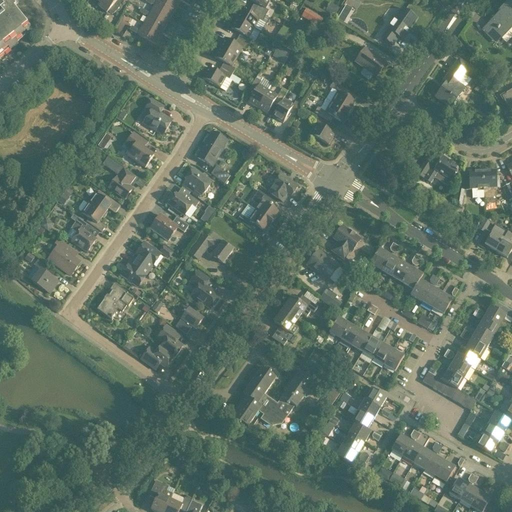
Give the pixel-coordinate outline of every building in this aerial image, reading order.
[(0,51),(7,46),(10,50),(18,44),(15,40),(26,31),(29,35),(33,31),(14,8),(18,4),(14,0),(0,0),(0,10),(2,13),(0,14),(0,51)] [(100,4),(98,6),(106,14),(109,11),(113,15),(126,0),(103,0),(100,4)] [(154,7),(150,14),(167,24),(173,14),(148,0),(147,0),(145,3),(151,6),(151,5),(154,7)] [(148,0),(173,14),(179,3),(173,0),(157,0),(157,1),(154,0),(148,0)] [(254,10),(265,17),(268,12),(265,10),(270,0),(269,0),(247,0),(257,5),(254,10)] [(511,2),(509,0),(508,0),(498,11),(499,12),(482,30),(496,44),(511,27),(511,2)] [(339,9),(333,6),(329,13),(329,14),(335,17),(339,9)] [(144,25),(161,35),(167,24),(150,14),(141,9),(139,13),(147,18),(144,25)] [(392,46),(398,38),(402,41),(417,19),(402,9),(382,39),(392,46)] [(236,19),(254,29),(259,20),(262,22),(265,17),(254,10),(251,15),(241,10),(236,19)] [(302,18),(318,28),(323,20),(306,10),(302,18)] [(236,19),(230,29),(240,35),(237,40),(249,46),(251,43),(252,41),(249,39),(254,29),(236,19)] [(139,32),(136,31),(137,30),(131,27),(129,31),(155,45),(161,35),(144,25),(139,32)] [(288,30),(282,27),(274,41),(280,44),(288,30)] [(235,45),(235,44),(225,39),(219,48),(237,59),(242,49),(246,51),(249,46),(237,40),(235,45)] [(221,69),(224,70),(232,75),(235,70),(232,68),(237,59),(219,48),(214,58),(224,64),(221,69)] [(376,78),(386,64),(365,49),(355,63),(376,78)] [(289,56),(283,52),(279,60),(285,64),(289,56)] [(470,80),(462,75),(468,67),(458,60),(443,82),(446,84),(442,89),(442,88),(435,98),(450,108),(470,80)] [(83,68),(94,74),(98,68),(87,61),(83,68)] [(202,79),(226,92),(232,82),(229,80),(232,75),(224,70),(221,69),(218,74),(208,68),(202,79)] [(313,70),(309,76),(315,79),(319,73),(313,70)] [(272,85),(262,79),(260,82),(256,79),(249,90),(254,93),(248,103),(258,109),(268,91),(272,85)] [(329,88),(337,93),(331,103),(349,113),(352,108),(351,107),(354,103),(343,96),(346,90),(333,83),(329,88)] [(267,115),(273,105),(278,107),(278,108),(283,100),(287,92),(282,89),(278,97),(268,91),(258,109),(267,115)] [(511,89),(501,96),(510,112),(511,110),(511,89)] [(283,124),(289,114),(294,117),(300,106),(295,103),(293,106),(283,100),(278,108),(278,107),(272,117),(283,124)] [(146,109),(152,112),(144,125),(163,136),(172,122),(160,114),(163,108),(151,101),(146,109)] [(330,116),(333,118),(342,123),(345,118),(346,119),(349,113),(331,103),(325,113),(318,108),(314,114),(327,121),(330,116)] [(328,146),(335,135),(325,129),(328,124),(317,117),(313,123),(317,125),(310,135),(328,146)] [(145,169),(154,156),(143,149),(147,144),(133,134),(125,145),(132,150),(128,157),(145,169)] [(224,146),(225,144),(211,136),(197,158),(212,167),(220,153),(221,153),(224,150),(225,147),(224,146)] [(106,147),(101,143),(98,147),(103,151),(106,147)] [(425,161),(417,175),(430,183),(433,178),(446,187),(458,168),(442,157),(435,168),(425,161)] [(109,189),(125,201),(132,190),(129,187),(136,178),(108,158),(102,165),(118,176),(109,189)] [(84,179),(89,172),(83,167),(78,174),(84,179)] [(211,175),(224,185),(230,177),(216,167),(211,175)] [(209,185),(211,182),(194,170),(192,173),(191,172),(185,181),(186,182),(182,187),(193,194),(192,195),(199,200),(201,197),(203,194),(204,194),(210,185),(209,185)] [(468,172),(469,190),(472,190),(472,199),(483,198),(483,189),(482,171),(468,172)] [(496,188),(496,181),(495,171),(482,171),(483,189),(496,188)] [(289,199),(298,187),(281,176),(273,187),(269,193),(282,203),(287,197),(289,199)] [(511,190),(509,185),(502,188),(509,201),(511,199),(511,190)] [(68,198),(72,193),(67,189),(63,195),(68,198)] [(455,206),(462,207),(464,191),(457,190),(455,206)] [(255,211),(272,223),(276,218),(275,217),(278,213),(267,205),(270,200),(258,191),(251,201),(259,206),(255,211)] [(115,214),(120,207),(105,196),(103,199),(95,194),(88,204),(104,215),(108,210),(115,214)] [(172,216),(176,218),(177,219),(180,214),(184,217),(192,206),(195,208),(199,203),(188,196),(185,200),(176,194),(168,205),(176,211),(172,216)] [(234,205),(238,199),(232,195),(228,201),(234,205)] [(105,228),(99,223),(104,215),(88,204),(87,205),(83,202),(79,208),(78,210),(79,212),(81,213),(81,214),(89,219),(86,222),(101,233),(105,228)] [(208,208),(204,213),(205,214),(211,217),(215,212),(208,208)] [(249,229),(253,224),(264,232),(267,228),(268,228),(272,223),(255,211),(251,216),(244,211),(237,221),(249,229)] [(188,227),(177,219),(176,218),(172,224),(160,216),(150,230),(168,242),(177,229),(184,234),(188,227)] [(87,254),(96,241),(85,233),(90,227),(78,219),(71,228),(78,233),(71,242),(87,254)] [(478,230),(484,234),(493,219),(484,219),(478,230)] [(46,220),(41,227),(45,230),(50,223),(46,220)] [(485,245),(496,252),(507,232),(495,225),(491,232),(492,233),(485,245)] [(352,253),(356,247),(360,241),(342,228),(333,240),(338,243),(332,252),(344,260),(350,252),(352,253)] [(194,240),(197,235),(192,231),(189,237),(194,240)] [(511,244),(509,242),(511,236),(511,234),(507,232),(496,252),(507,258),(511,249),(511,244)] [(233,251),(222,243),(220,247),(212,241),(203,235),(189,254),(187,256),(196,264),(208,248),(215,253),(212,257),(223,265),(233,251)] [(70,277),(80,263),(72,257),(68,254),(71,250),(58,241),(55,245),(57,247),(53,253),(55,255),(50,262),(70,277)] [(164,247),(159,254),(144,244),(136,255),(139,257),(135,261),(149,271),(152,267),(161,254),(169,260),(173,254),(164,247)] [(380,271),(389,256),(378,249),(369,265),(380,271)] [(338,267),(318,251),(307,265),(327,280),(328,279),(335,284),(344,273),(337,267),(338,267)] [(28,255),(25,260),(31,264),(34,259),(28,255)] [(391,278),(400,262),(389,256),(380,271),(391,278)] [(351,260),(348,264),(362,274),(369,265),(361,259),(357,264),(351,260)] [(50,295),(58,283),(44,272),(47,268),(38,261),(34,266),(40,271),(32,282),(50,295)] [(149,271),(135,261),(132,267),(129,265),(121,276),(137,288),(146,276),(149,271)] [(402,284),(411,268),(400,262),(391,278),(402,284)] [(412,291),(419,280),(422,275),(411,268),(402,284),(412,291)] [(210,310),(219,297),(204,287),(209,281),(197,272),(190,283),(197,288),(191,296),(210,310)] [(421,302),(430,287),(419,280),(412,291),(409,296),(421,302)] [(128,308),(133,300),(126,295),(127,294),(116,286),(106,300),(105,299),(97,310),(112,321),(119,311),(122,313),(127,307),(128,308)] [(432,309),(441,293),(430,287),(421,302),(432,309)] [(327,289),(319,300),(336,312),(342,304),(335,300),(337,297),(327,289)] [(441,293),(432,309),(443,315),(452,300),(441,293)] [(296,320),(300,314),(306,318),(311,312),(314,314),(318,308),(301,296),(297,301),(291,297),(282,309),(296,320)] [(158,302),(152,311),(157,315),(163,306),(158,302)] [(511,311),(495,302),(492,308),(490,306),(483,318),(499,327),(505,316),(511,320),(511,311)] [(374,316),(378,309),(373,307),(369,313),(374,316)] [(195,330),(203,319),(189,309),(175,328),(186,336),(192,327),(195,330)] [(296,320),(282,309),(273,322),(279,326),(276,331),(291,343),(295,337),(292,335),(297,329),(291,325),(296,320)] [(339,340),(348,324),(337,318),(328,333),(339,340)] [(477,328),(492,338),(499,327),(483,318),(477,328)] [(428,329),(432,331),(437,324),(432,321),(428,329)] [(393,323),(389,330),(394,332),(398,326),(393,323)] [(350,346),(359,331),(348,324),(339,340),(350,346)] [(160,348),(174,358),(175,359),(183,348),(173,341),(177,335),(166,327),(158,338),(164,343),(160,348)] [(470,339),(486,348),(492,338),(477,328),(470,339)] [(361,353),(370,337),(359,331),(350,346),(361,353)] [(372,359),(381,344),(370,337),(361,353),(372,359)] [(464,350),(477,358),(476,358),(479,360),(486,348),(470,339),(464,350)] [(382,366),(392,350),(381,344),(372,359),(382,366)] [(174,358),(160,348),(156,353),(149,348),(141,360),(152,368),(156,362),(166,369),(174,358)] [(454,359),(470,368),(476,358),(477,358),(464,350),(461,348),(454,359)] [(392,350),(382,366),(394,373),(403,357),(392,350)] [(448,370),(464,379),(470,368),(454,359),(448,370)] [(505,362),(502,368),(506,371),(510,365),(505,362)] [(296,408),(314,382),(300,372),(296,377),(294,375),(286,386),(289,388),(277,404),(264,395),(276,378),(262,368),(258,373),(256,371),(248,382),(250,384),(243,395),(244,396),(234,411),(236,412),(233,417),(247,428),(259,410),(265,415),(262,420),(271,426),(279,425),(285,416),(287,417),(294,407),(296,408)] [(464,379),(448,370),(441,381),(442,381),(447,384),(451,387),(456,390),(457,390),(464,379)] [(426,385),(427,384),(432,376),(428,373),(422,383),(426,385)] [(427,384),(426,385),(431,388),(437,378),(435,377),(432,376),(427,384)] [(436,391),(442,381),(441,381),(437,378),(431,388),(436,391)] [(441,394),(447,384),(442,381),(436,391),(441,394)] [(446,397),(451,387),(447,384),(441,394),(446,397)] [(451,400),(456,390),(451,387),(446,397),(451,400)] [(364,400),(380,409),(386,398),(371,388),(364,400)] [(456,390),(451,400),(455,402),(461,393),(457,390),(456,390)] [(484,399),(489,402),(494,394),(489,391),(484,399)] [(455,402),(460,405),(466,395),(461,393),(455,402)] [(460,405),(465,408),(471,398),(466,395),(460,405)] [(465,408),(471,411),(477,402),(471,398),(465,408)] [(358,410),(373,420),(380,409),(364,400),(358,410)] [(373,420),(358,410),(351,421),(354,423),(367,430),(373,420)] [(488,424),(504,433),(510,422),(494,413),(488,424)] [(329,422),(325,428),(327,430),(329,431),(331,432),(334,426),(333,425),(329,422)] [(348,434),(363,443),(370,432),(367,430),(354,423),(348,434)] [(482,435),(497,444),(504,433),(488,424),(482,435)] [(310,433),(304,429),(300,435),(306,439),(310,433)] [(341,445),(357,454),(363,443),(348,434),(341,445)] [(402,458),(411,442),(400,435),(391,451),(402,458)] [(497,444),(482,435),(475,446),(491,455),(497,444)] [(413,464),(422,448),(411,442),(402,458),(413,464)] [(357,454),(341,445),(335,456),(350,465),(357,454)] [(424,470),(433,455),(422,448),(413,464),(424,470)] [(435,477),(444,461),(433,455),(424,470),(435,477)] [(431,483),(442,490),(455,468),(444,461),(435,477),(431,483)] [(392,475),(386,472),(385,474),(383,479),(388,482),(392,475)] [(403,480),(399,478),(394,475),(390,481),(395,484),(399,487),(400,486),(403,480)] [(459,501),(468,486),(457,479),(448,494),(459,501)] [(173,494),(175,491),(168,488),(156,482),(149,496),(156,500),(151,511),(152,511),(164,511),(173,494)] [(405,492),(408,486),(403,483),(399,488),(405,492)] [(470,507),(479,492),(468,486),(459,501),(470,507)] [(418,493),(413,490),(410,495),(415,498),(418,493)] [(492,511),(497,503),(490,499),(479,492),(470,507),(477,511),(492,511)] [(182,511),(185,511),(191,502),(185,499),(184,499),(173,494),(164,511),(178,511),(180,510),(182,511)] [(424,496),(421,501),(428,506),(431,501),(424,496)] [(192,501),(186,511),(200,511),(203,506),(192,501)]
